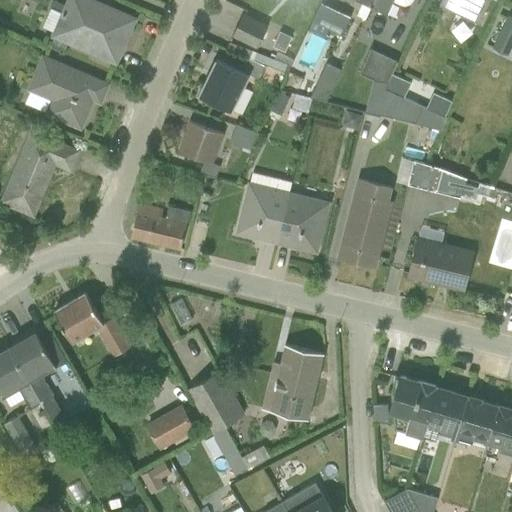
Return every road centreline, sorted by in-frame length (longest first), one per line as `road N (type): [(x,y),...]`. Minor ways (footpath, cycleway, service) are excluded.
road 1 (residential): [(362,304),(99,238)]
road 2 (residential): [(99,238),(199,0)]
road 3 (residential): [(362,304),(365,489),(373,511)]
road 4 (residential): [(511,348),(362,304)]
